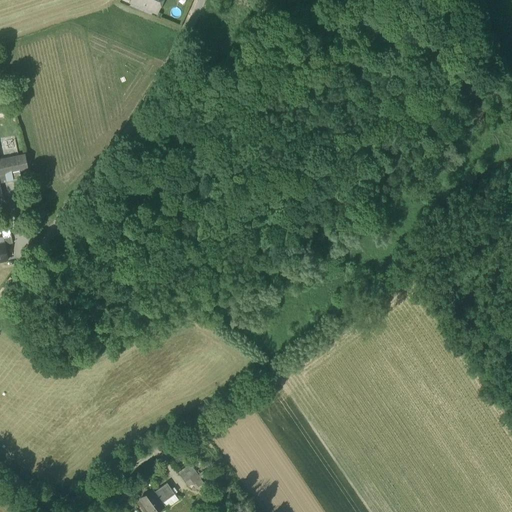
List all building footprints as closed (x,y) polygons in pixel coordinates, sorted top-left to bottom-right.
[(131,0),(131,1),(156,11),(160,0),(131,0)] [(0,194),(1,195),(0,190),(0,174),(19,170),(28,169),(25,154),(0,159),(0,194)] [(21,177),(19,170),(0,174),(0,181),(7,180),(7,178),(12,177),(12,179),(21,177)] [(173,453),(176,457),(203,437),(200,433),(173,453)] [(190,464),(178,472),(191,490),(195,487),(196,488),(204,483),(190,464)] [(167,482),(154,491),(162,503),(174,494),(167,482)] [(153,511),(164,505),(162,503),(154,491),(153,490),(139,499),(148,511),(153,511)] [(174,494),(162,503),(164,505),(166,508),(178,500),(174,494)]
